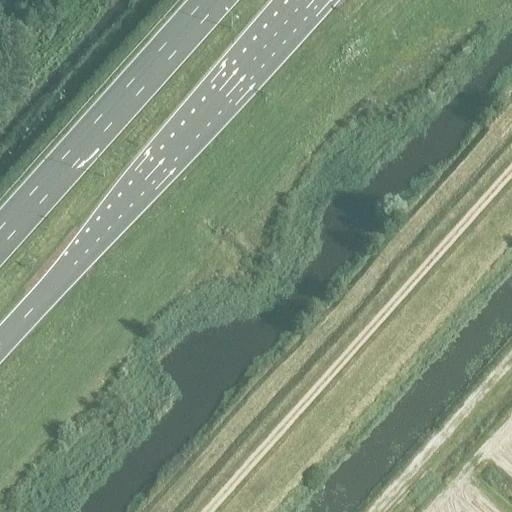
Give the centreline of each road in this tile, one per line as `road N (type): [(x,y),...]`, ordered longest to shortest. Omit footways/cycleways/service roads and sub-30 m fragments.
road 1 (trunk): [(0,354),(317,0)]
road 2 (trunk): [(213,0),(0,237)]
